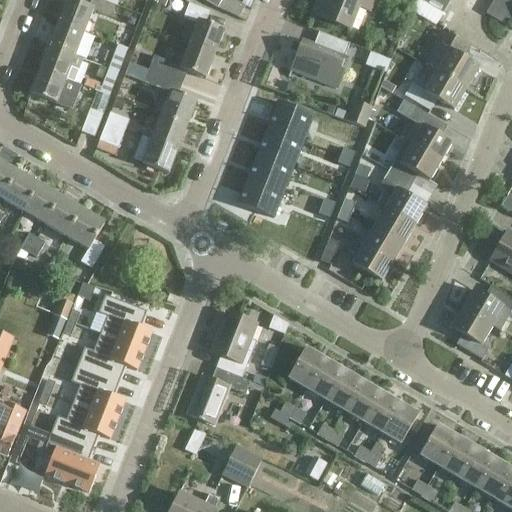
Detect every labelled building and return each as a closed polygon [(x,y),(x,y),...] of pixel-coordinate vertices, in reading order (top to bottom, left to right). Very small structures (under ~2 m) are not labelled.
[(68,0),(64,0),(55,23),(82,33),(91,11),(108,18),(112,6),(96,0),(89,0),(87,7),(68,0)] [(198,0),(216,9),(234,18),(240,8),(226,0),(198,0)] [(357,8),(368,12),(371,0),(327,0),(327,1),(324,0),(316,0),(310,16),(348,30),(357,8)] [(441,15),(450,0),(422,0),(421,3),(441,15)] [(511,0),(494,0),(485,16),(505,28),(511,16),(511,0)] [(186,46),(212,56),(222,31),(204,24),(208,13),(187,5),(181,20),(194,25),(186,46)] [(73,57),(82,33),(55,23),(47,46),(73,57)] [(445,52),(433,72),(466,91),(478,70),(459,59),(466,47),(441,33),(434,46),(445,52)] [(316,48),(300,42),(288,72),(335,90),(342,73),(337,72),(347,46),(321,35),(316,48)] [(80,59),(73,57),(47,46),(37,70),(71,83),(80,59)] [(212,56),(186,46),(178,68),(153,58),(148,72),(180,84),(185,73),(203,80),(212,56)] [(112,54),(106,70),(117,74),(123,58),(112,54)] [(466,91),(433,72),(424,67),(419,76),(428,81),(422,92),(411,86),(404,98),(429,113),(436,101),(453,112),(466,91)] [(59,94),(64,81),(71,84),(71,83),(37,70),(28,95),(76,113),(81,102),(59,94)] [(110,92),(117,74),(106,70),(99,88),(110,92)] [(180,84),(148,72),(143,84),(168,94),(159,117),(186,127),(195,102),(176,95),(180,84)] [(276,103),(266,129),(302,143),(312,117),(276,103)] [(353,103),(346,123),(364,130),(371,109),(353,103)] [(92,138),(101,115),(88,110),(79,133),(92,138)] [(109,114),(105,123),(124,131),(127,121),(109,114)] [(421,128),(410,147),(440,165),(451,145),(440,139),(446,128),(421,114),(415,124),(421,128)] [(186,127),(159,117),(150,141),(176,151),(186,127)] [(105,123),(95,149),(114,157),(124,131),(105,123)] [(266,129),(256,155),(292,169),(302,143),(266,129)] [(176,151),(150,141),(141,165),(167,175),(176,151)] [(393,163),(387,174),(411,188),(417,178),(428,184),(440,165),(410,147),(398,166),(393,163)] [(342,150),(339,157),(350,162),(353,154),(342,150)] [(256,155),(247,180),(282,194),(292,169),(256,155)] [(347,169),(350,162),(339,157),(336,165),(347,169)] [(17,175),(0,164),(0,200),(2,202),(17,175)] [(369,171),(358,167),(348,190),(363,196),(368,185),(364,183),(369,171)] [(384,211),(414,228),(425,209),(405,198),(411,188),(387,174),(381,183),(395,192),(384,211)] [(38,187),(17,175),(2,202),(23,214),(38,187)] [(247,180),(237,206),(272,220),(282,194),(247,180)] [(43,226),(59,200),(38,187),(23,214),(43,226)] [(511,200),(507,198),(500,211),(510,216),(511,213),(511,200)] [(81,213),(59,200),(43,226),(65,239),(81,213)] [(322,201),(319,208),(331,212),(334,205),(322,201)] [(343,202),(339,212),(350,216),(354,206),(343,202)] [(328,220),(331,212),(319,208),(317,216),(328,220)] [(384,211),(373,229),(403,247),(414,228),(384,211)] [(346,226),(350,216),(339,212),(335,222),(346,226)] [(81,213),(65,239),(86,252),(79,264),(89,270),(102,248),(93,243),(103,225),(81,213)] [(362,248),(392,266),(403,247),(373,229),(362,248)] [(511,237),(507,234),(490,262),(511,275),(511,237)] [(19,250),(27,255),(36,240),(28,235),(19,250)] [(44,244),(36,240),(27,255),(35,259),(44,244)] [(330,268),(339,246),(328,242),(319,264),(330,268)] [(392,266),(362,248),(352,243),(346,253),(356,258),(351,267),(381,285),(392,266)] [(462,310),(492,328),(503,310),(510,314),(511,310),(511,299),(490,287),(484,297),(473,291),(462,310)] [(106,319),(99,336),(143,353),(150,334),(139,330),(145,314),(104,297),(97,315),(106,319)] [(492,328),(462,310),(451,329),(462,335),(456,347),(482,362),(489,351),(481,347),(492,328)] [(71,312),(66,323),(74,326),(78,315),(71,312)] [(220,358),(215,370),(241,380),(255,345),(248,342),(254,327),(225,315),(210,354),(220,358)] [(70,338),(74,326),(66,323),(62,335),(70,338)] [(0,370),(13,340),(0,334),(0,370)] [(135,373),(143,353),(99,336),(92,353),(83,350),(76,367),(118,383),(124,368),(135,373)] [(306,392),(324,362),(305,351),(287,381),(306,392)] [(342,373),(324,362),(306,392),(325,403),(342,373)] [(112,398),(118,383),(76,367),(70,384),(79,388),(72,405),(116,422),(123,403),(112,398)] [(243,397),(248,383),(241,380),(215,370),(210,382),(200,378),(185,417),(213,428),(227,391),(243,397)] [(343,414),(361,384),(342,373),(325,403),(343,414)] [(54,385),(47,382),(42,393),(50,396),(54,385)] [(343,414),(361,425),(379,395),(361,384),(343,414)] [(45,407),(50,396),(42,393),(37,404),(38,405),(45,407)] [(379,395),(361,425),(380,436),(398,406),(379,395)] [(278,414),(289,420),(295,409),(285,403),(278,414)] [(23,414),(0,404),(0,456),(5,458),(23,414)] [(108,441),(116,422),(72,405),(65,422),(56,419),(50,436),(91,452),(97,437),(108,441)] [(417,417),(398,406),(380,436),(400,447),(417,417)] [(306,416),(295,409),(289,420),(299,426),(306,416)] [(315,436),(326,442),(332,431),(322,425),(315,436)] [(419,458),(430,465),(438,469),(455,439),(436,428),(419,458)] [(342,438),(332,431),(326,442),(336,448),(342,438)] [(50,436),(41,457),(50,460),(44,477),(88,494),(98,467),(87,462),(91,452),(50,436)] [(457,480),(466,465),(474,450),(455,439),(438,469),(457,480)] [(353,458),(363,464),(370,454),(359,448),(353,458)] [(234,449),(226,465),(220,477),(246,490),(260,462),(234,449)] [(457,480),(475,491),(493,461),(474,450),(466,465),(457,480)] [(379,460),(370,454),(363,464),(373,470),(379,460)] [(511,472),(499,465),(493,461),(475,491),(493,502),(511,472)] [(493,502),(510,511),(511,511),(511,472),(493,502)] [(410,491),(421,498),(426,488),(416,482),(410,491)] [(436,494),(426,488),(421,498),(430,504),(436,494)] [(211,511),(217,501),(208,496),(202,508),(177,496),(168,511),(211,511)] [(448,511),(462,511),(464,510),(453,503),(448,511)]
